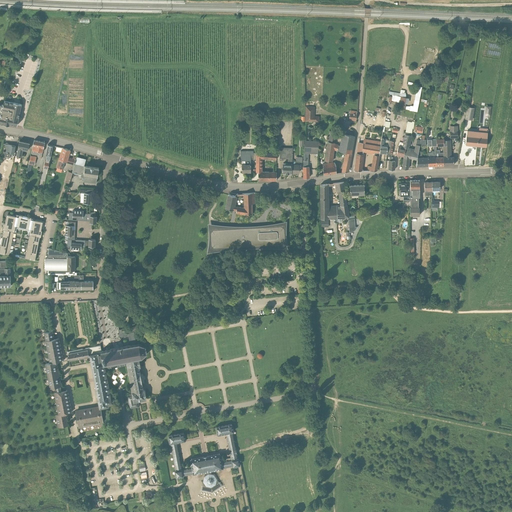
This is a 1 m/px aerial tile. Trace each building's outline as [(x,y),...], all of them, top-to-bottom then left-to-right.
[(435,77),(435,68),(426,68),(425,76),(435,77)] [(18,117),(20,113),(22,104),(14,103),(5,101),(3,108),(2,108),(2,106),(0,105),(0,123),(9,125),(10,124),(17,126),(19,118),(18,117)] [(315,107),(306,106),(305,122),(319,122),(319,116),(314,116),(315,107)] [(408,148),(408,146),(409,146),(414,123),(408,122),(403,147),(398,146),(396,155),(404,156),(406,148),(408,148)] [(480,128),(480,132),(468,131),(467,135),(466,144),(478,146),(486,146),(488,129),(480,128)] [(340,146),(338,145),(337,150),(342,152),(346,153),(352,154),(355,136),(342,133),(340,146)] [(384,153),(387,153),(388,145),(389,140),(386,139),(386,138),(384,138),(384,139),(381,138),(380,144),(380,146),(380,153),(379,155),(378,160),(384,161),(384,153)] [(45,142),(34,140),(32,150),(43,153),(45,142)] [(450,140),(444,140),(444,145),(443,145),(443,153),(443,165),(454,165),(453,157),(451,157),(450,140)] [(29,143),(19,141),(16,155),(24,157),(24,154),(21,153),(22,149),(28,150),(29,143)] [(319,142),(305,141),(304,151),(308,151),(318,152),(319,142)] [(332,162),(334,143),(328,142),(325,161),(332,162)] [(358,146),(354,170),(361,171),(362,171),(364,154),(363,154),(363,152),(363,147),(364,144),(358,143),(358,146)] [(380,153),(380,146),(364,143),(364,144),(363,147),(363,152),(374,154),(379,154),(379,155),(380,153)] [(3,151),(2,157),(9,158),(12,153),(14,154),(16,146),(15,146),(15,147),(12,146),(12,145),(7,144),(7,145),(8,145),(6,152),(3,151)] [(63,148),(57,167),(63,169),(65,162),(67,162),(70,150),(63,148)] [(289,162),(289,163),(292,164),(293,148),(281,148),(280,160),(283,160),(283,158),(288,158),(288,162),(289,162)] [(402,169),(408,169),(409,157),(410,158),(412,148),(410,148),(408,148),(406,148),(404,156),(402,169)] [(240,151),(241,161),(245,161),(245,165),(241,165),(242,173),(251,172),(251,159),(255,159),(255,153),(254,153),(254,151),(240,151)] [(417,159),(416,166),(428,166),(428,158),(421,158),(422,152),(419,151),(417,159)] [(258,172),(258,180),(277,180),(277,171),(262,171),(262,159),(276,160),(277,154),(256,152),(256,153),(255,153),(255,159),(256,159),(256,169),(256,171),(256,172),(258,172)] [(348,171),(352,154),(346,153),(342,172),(348,171)] [(367,170),(377,170),(378,160),(379,155),(379,154),(374,154),(372,166),(368,166),(367,170)] [(76,159),(74,164),(72,172),(81,174),(80,177),(84,178),(83,181),(96,183),(97,176),(98,176),(99,168),(84,166),(85,159),(76,157),(76,159)] [(292,164),(292,172),(299,173),(299,162),(302,162),(302,157),(296,157),(296,164),(292,164)] [(336,173),(336,166),(335,162),(323,164),(323,175),(336,173)] [(283,173),(287,173),(292,174),(292,172),(292,164),(289,163),(283,163),(283,173)] [(419,215),(420,180),(410,180),(410,184),(410,190),(410,202),(410,206),(410,215),(419,215)] [(347,204),(344,183),(344,182),(335,183),(336,191),(338,191),(339,204),(339,205),(328,205),(328,204),(328,186),(330,186),(329,184),(320,185),(321,226),(326,226),(329,226),(328,219),(349,218),(348,204),(347,204)] [(432,182),(432,195),(432,192),(439,191),(439,190),(440,190),(440,182),(432,182)] [(399,191),(400,191),(400,196),(404,196),(404,202),(410,202),(410,184),(406,184),(406,183),(403,183),(402,183),(401,183),(400,183),(399,183),(399,191)] [(364,184),(350,185),(350,195),(358,194),(358,197),(365,196),(364,184)] [(84,193),(83,203),(94,204),(94,189),(80,189),(80,193),(84,193)] [(252,214),(252,208),(252,204),(255,204),(254,193),(243,193),(244,207),(235,206),(237,196),(235,196),(228,195),(228,194),(228,195),(225,208),(226,208),(236,210),(236,213),(245,214),(252,214)] [(69,212),(69,220),(72,220),(73,217),(77,217),(77,220),(86,221),(87,213),(83,213),(83,210),(73,210),(72,212),(69,212)] [(96,216),(95,211),(90,213),(90,214),(87,213),(86,221),(91,221),(91,223),(96,223),(97,216),(96,216)] [(22,257),(35,260),(40,234),(41,234),(42,231),(41,230),(43,223),(42,221),(33,220),(33,221),(31,221),(31,217),(19,215),(18,218),(16,218),(17,216),(8,215),(7,215),(5,223),(4,223),(3,227),(4,227),(0,248),(0,253),(12,256),(13,254),(10,253),(12,245),(14,246),(15,243),(13,242),(14,234),(17,234),(17,232),(15,231),(16,227),(30,230),(30,234),(27,234),(26,236),(29,237),(27,245),(25,244),(24,248),(27,248),(25,257),(22,256),(22,257)] [(65,235),(68,236),(68,239),(75,240),(75,230),(72,230),(72,226),(76,226),(76,222),(69,222),(68,225),(65,225),(65,235)] [(285,241),(285,230),(285,229),(284,228),(283,227),(282,227),(281,227),(280,227),(215,230),(214,230),(213,231),(212,231),(211,232),(211,233),(210,234),(211,244),(211,245),(211,246),(212,247),(213,248),(214,248),(215,248),(281,245),(282,245),(283,245),(284,244),(285,243),(285,242),(285,241)] [(81,247),(85,247),(85,240),(75,240),(68,239),(67,246),(71,247),(71,249),(81,250),(81,247)] [(85,240),(85,247),(88,248),(88,249),(93,250),(94,246),(95,246),(95,239),(90,239),(90,240),(85,240)] [(50,256),(48,256),(48,258),(47,258),(47,270),(48,270),(48,274),(71,275),(71,270),(75,270),(75,256),(53,256),(50,256)] [(0,286),(11,286),(11,281),(11,275),(10,275),(10,268),(7,269),(6,261),(0,261),(0,286)] [(72,281),(72,289),(81,289),(81,281),(79,281),(79,275),(74,275),(74,278),(76,278),(76,281),(72,281)] [(93,289),(93,281),(83,281),(83,275),(79,275),(79,281),(81,281),(81,289),(93,289)] [(64,278),(64,289),(72,289),(72,281),(69,281),(69,278),(64,278)] [(275,322),(281,331),(289,325),(283,316),(275,322)] [(258,328),(262,331),(269,324),(265,320),(258,328)] [(257,336),(260,332),(252,326),(249,330),(257,336)] [(54,386),(55,392),(62,391),(61,386),(57,362),(63,360),(63,359),(62,359),(58,338),(54,339),(52,331),(44,332),(46,340),(45,340),(49,363),(45,363),(50,387),(54,386)] [(134,332),(120,334),(120,337),(129,336),(130,343),(129,343),(130,345),(139,344),(138,336),(135,336),(134,332)] [(287,342),(302,342),(301,334),(286,334),(287,342)] [(226,339),(227,349),(237,348),(236,338),(226,339)] [(140,344),(139,344),(130,345),(122,347),(122,344),(114,345),(115,349),(110,349),(109,348),(107,348),(107,350),(101,351),(102,355),(105,369),(127,365),(126,362),(139,360),(139,358),(141,357),(141,358),(142,357),(147,353),(145,346),(146,346),(145,346),(140,344)] [(100,345),(68,351),(70,360),(89,357),(89,355),(90,355),(90,357),(94,357),(94,356),(98,355),(98,356),(102,355),(101,351),(100,345)] [(90,357),(100,407),(105,407),(112,405),(111,402),(110,399),(105,369),(102,355),(98,356),(98,355),(94,356),(94,357),(90,357)] [(139,360),(126,362),(127,365),(133,394),(127,396),(129,409),(139,407),(138,401),(146,399),(145,390),(143,390),(140,372),(139,367),(140,366),(139,360)] [(71,413),(67,390),(62,391),(55,392),(59,414),(56,415),(58,427),(67,425),(65,414),(71,413)] [(202,401),(203,401),(205,405),(209,403),(204,394),(199,396),(202,401)] [(107,416),(105,407),(100,407),(76,411),(78,424),(79,427),(103,423),(103,420),(103,417),(107,416)] [(184,433),(183,433),(169,435),(169,436),(168,436),(169,439),(170,439),(175,470),(174,470),(175,477),(177,478),(183,477),(184,476),(183,475),(186,475),(193,473),(193,474),(202,472),(213,470),(223,468),(223,467),(230,466),(232,466),(233,467),(239,466),(240,465),(239,458),(237,459),(232,430),(233,430),(232,425),(232,424),(231,424),(217,427),(216,427),(218,435),(226,433),(231,457),(222,459),(220,454),(219,454),(219,453),(219,454),(191,459),(191,460),(191,465),(182,467),(177,442),(186,440),(184,433)] [(298,442),(307,442),(306,431),(298,432),(298,442)] [(204,475),(202,485),(202,489),(212,492),(221,485),(218,480),(213,474),(213,470),(202,472),(204,475)]
